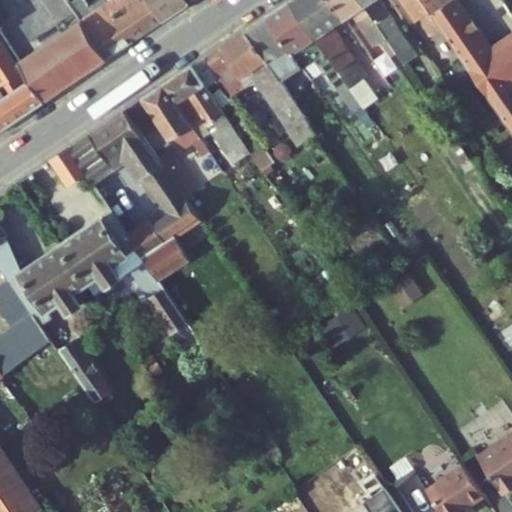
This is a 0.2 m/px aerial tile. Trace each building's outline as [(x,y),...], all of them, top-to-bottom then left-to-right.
[(67,0),(40,0),(39,1),(46,12),(52,20),(67,10),(71,16),(75,13),(67,0)] [(82,25),(110,5),(106,0),(104,0),(78,18),(82,25)] [(133,43),(161,23),(146,0),(106,0),(110,5),(133,43)] [(146,0),(161,23),(186,6),(182,0),(146,0)] [(333,84),(345,76),(293,0),(288,0),(268,13),(303,65),(304,66),(316,59),(333,84)] [(337,25),(348,18),(335,0),(293,0),(345,76),(353,87),(367,78),(371,75),(337,25)] [(399,51),(364,0),(335,0),(348,18),(355,14),(373,40),(380,35),(394,55),(399,51)] [(382,0),(364,0),(399,51),(405,60),(418,51),(382,0)] [(412,0),(425,18),(434,12),(425,0),(412,0)] [(425,0),(434,12),(511,126),(511,39),(492,53),(456,0),(425,0)] [(106,62),(133,43),(110,5),(82,25),(106,62)] [(46,12),(4,39),(20,65),(82,25),(78,18),(75,13),(71,16),(67,10),(52,20),(46,12)] [(282,79),(303,65),(268,13),(246,26),(266,55),(282,79)] [(45,102),(106,62),(82,25),(20,65),(45,102)] [(225,82),(266,55),(246,26),(205,52),(222,79),(225,82)] [(0,131),(45,102),(20,65),(4,39),(0,35),(0,88),(7,99),(0,103),(0,131)] [(211,87),(222,79),(205,52),(166,76),(179,96),(188,90),(227,144),(222,148),(234,166),(254,153),(211,87)] [(210,143),(179,96),(166,76),(126,104),(145,131),(164,117),(190,157),(210,143)] [(367,78),(353,87),(367,108),(381,98),(367,78)] [(202,217),(145,131),(126,104),(85,131),(110,169),(128,157),(160,204),(145,214),(164,242),(202,217)] [(110,169),(85,131),(69,143),(88,170),(94,180),(110,169)] [(88,170),(69,143),(51,155),(70,182),(88,170)] [(125,228),(111,205),(62,242),(88,280),(102,270),(109,281),(121,272),(114,261),(136,244),(125,228)] [(164,242),(145,214),(125,228),(136,244),(164,285),(188,320),(205,309),(192,290),(188,293),(171,268),(216,238),(202,217),(164,242)] [(29,266),(6,232),(0,236),(0,262),(11,280),(29,266)] [(74,291),(88,280),(62,242),(29,266),(11,280),(15,285),(23,298),(37,318),(62,300),(69,311),(81,302),(74,291)] [(388,285),(402,306),(423,293),(409,272),(388,285)] [(0,295),(0,306),(3,311),(23,298),(15,285),(0,295)] [(188,320),(164,285),(149,296),(171,328),(177,324),(183,333),(192,327),(188,320)] [(15,328),(0,338),(20,366),(34,356),(39,364),(54,354),(81,393),(88,404),(94,400),(62,355),(37,318),(23,298),(3,311),(15,328)] [(352,305),(322,323),(335,345),(365,326),(352,305)] [(0,338),(0,337),(0,365),(6,375),(20,366),(0,338)] [(77,345),(62,355),(94,400),(108,390),(77,345)] [(25,374),(20,366),(6,375),(0,365),(0,378),(3,376),(9,385),(25,374)] [(511,435),(482,456),(509,494),(511,491),(511,435)] [(0,511),(35,511),(0,459),(0,511)] [(485,496),(465,466),(424,493),(436,511),(464,511),(465,511),(464,510),(485,496)]
